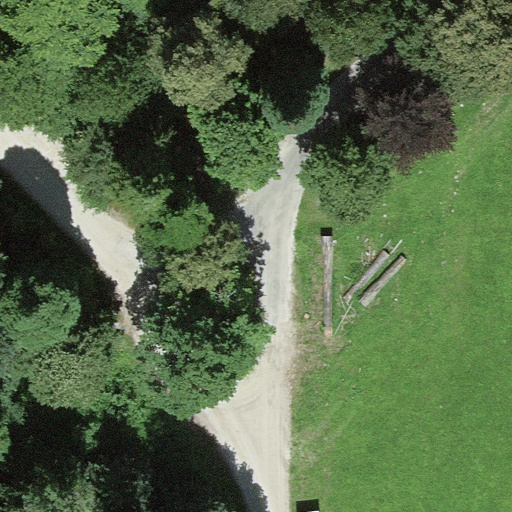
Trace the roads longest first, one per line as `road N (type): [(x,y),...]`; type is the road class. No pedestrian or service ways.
road 1 (track): [(133,261),(270,165),(439,0)]
road 2 (track): [(270,165),(260,443)]
road 3 (track): [(133,261),(260,443)]
road 4 (track): [(0,112),(133,261)]
